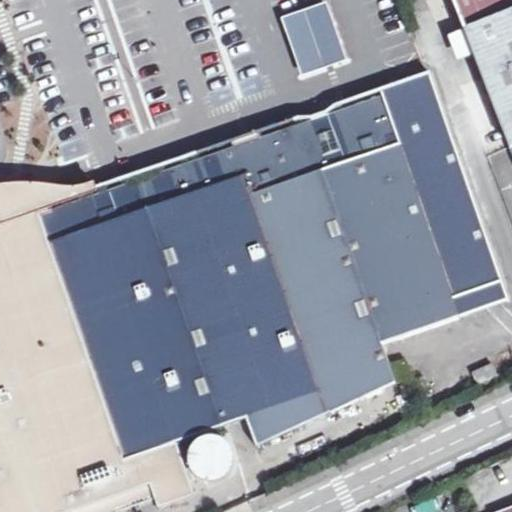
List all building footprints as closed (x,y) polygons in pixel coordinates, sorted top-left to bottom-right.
[(511,0),(454,0),(477,58),(511,42),(511,0)] [(327,4),(282,22),(304,79),(350,61),(327,4)] [(511,42),(477,58),(511,148),(511,42)] [(0,511),(87,511),(151,490),(155,504),(158,511),(162,511),(195,501),(176,445),(247,419),(258,449),(413,381),(407,364),(391,370),(385,353),(465,325),(458,306),(507,290),(453,139),(447,122),(432,78),(330,115),(321,119),(312,122),(261,140),(177,169),(83,202),(44,212),(11,205),(0,203),(0,511)] [(0,203),(11,205),(44,212),(83,202),(79,194),(65,192),(51,191),(36,190),(18,191),(15,192),(3,193),(0,193),(0,203)] [(511,305),(507,290),(458,306),(465,325),(511,308),(511,305)] [(189,470),(194,479),(202,485),(213,487),(223,484),(230,477),(234,467),(234,457),(229,448),(220,442),(210,440),(200,443),(193,450),(189,460),(189,470)] [(132,511),(155,504),(151,490),(87,511),(132,511)]
